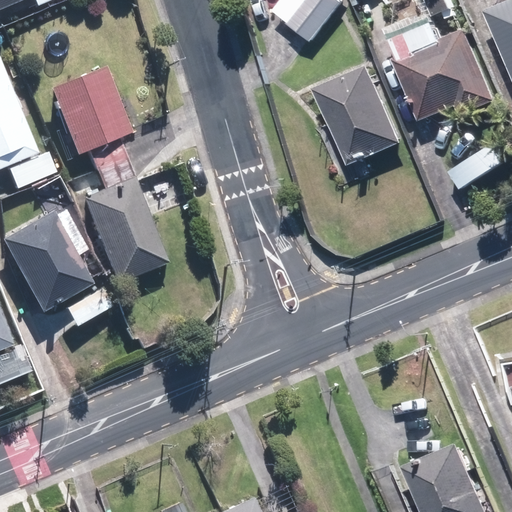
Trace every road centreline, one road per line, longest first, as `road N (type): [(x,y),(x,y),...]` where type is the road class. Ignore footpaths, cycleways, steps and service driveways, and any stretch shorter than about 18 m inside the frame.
road 1 (residential): [(278,350),(0,467)]
road 2 (residential): [(250,201),(189,0)]
road 3 (residential): [(511,252),(335,325)]
road 4 (residential): [(278,350),(260,307),(250,201)]
road 5 (residential): [(250,201),(335,325)]
